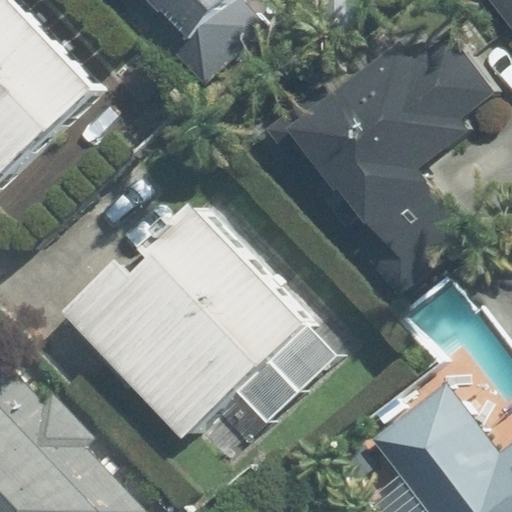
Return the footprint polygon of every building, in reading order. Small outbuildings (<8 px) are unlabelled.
[(0,0),(0,197),(116,86),(33,0),(0,0)] [(125,0),(216,87),(284,15),(268,0),(125,0)] [(324,0),(345,24),(371,0),(324,0)] [(511,0),(495,0),(511,21),(511,0)] [(445,51),(431,35),(275,164),(394,308),(491,228),(442,167),(495,123),(490,117),(511,98),(511,73),(474,28),(445,51)] [(280,425),(358,361),(227,201),(96,309),(203,438),(255,395),(280,425)] [(166,511),(108,451),(115,444),(19,344),(0,363),(0,511),(166,511)] [(395,500),(403,511),(511,511),(511,446),(507,450),(461,388),(390,439),(421,481),(395,500)]
